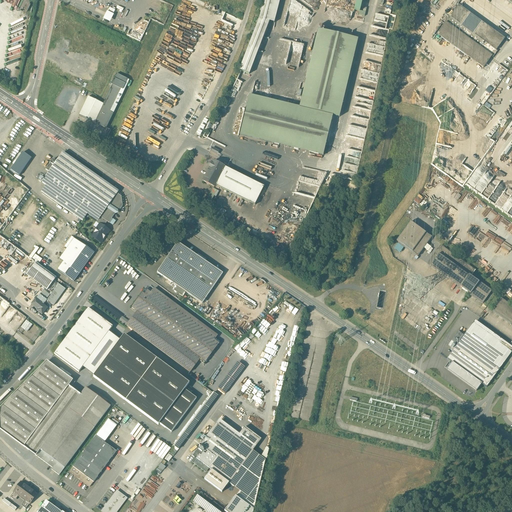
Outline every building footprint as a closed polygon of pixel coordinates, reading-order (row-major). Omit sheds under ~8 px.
[(263,0),(259,19),(239,70),(248,74),(269,22),(274,22),(279,0),(263,0)] [(362,0),(355,0),(354,8),(360,9),(362,0)] [(506,40),(459,6),(450,19),(498,52),(506,40)] [(494,56),(447,23),(438,37),(485,70),(494,56)] [(299,107),(249,95),(240,135),(324,156),(332,115),(340,117),(358,39),(317,29),(299,107)] [(301,67),(306,44),(281,38),(279,47),(282,48),(279,59),(283,60),(282,66),(287,67),(288,65),(293,67),(294,65),(301,67)] [(499,82),(504,75),(498,71),(493,77),(499,82)] [(110,84),(112,85),(103,104),(94,122),(106,128),(129,80),(115,73),(110,84)] [(94,122),(103,104),(88,96),(79,115),(94,122)] [(20,175),(31,158),(23,152),(11,169),(20,175)] [(118,190),(62,152),(56,161),(49,171),(42,182),(47,186),(87,213),(97,220),(116,192),(118,190)] [(49,171),(56,161),(52,159),(45,168),(49,171)] [(223,166),(212,161),(202,181),(213,187),(214,185),(223,166)] [(263,186),(223,166),(214,185),(254,204),(263,186)] [(321,175),(317,184),(322,187),(328,173),(325,171),(323,175),(321,175)] [(87,213),(47,186),(42,193),(82,221),(87,213)] [(116,192),(97,220),(95,222),(98,224),(103,226),(106,221),(109,223),(115,213),(113,211),(114,209),(122,208),(121,196),(116,192)] [(215,201),(212,206),(227,215),(230,211),(215,201)] [(431,237),(410,222),(396,241),(417,257),(424,248),(426,244),(431,237)] [(103,226),(98,224),(91,235),(100,242),(108,230),(103,226)] [(94,252),(73,237),(59,259),(63,261),(57,269),(73,281),(94,252)] [(222,273),(177,243),(157,273),(201,303),(222,273)] [(44,259),(37,254),(41,248),(38,246),(31,257),(40,263),(44,259)] [(475,270),(441,246),(434,255),(436,256),(430,265),(460,287),(468,275),(470,277),(475,270)] [(56,277),(35,262),(26,275),(46,289),(56,277)] [(478,282),(470,277),(468,275),(460,287),(470,294),(478,282)] [(479,281),(478,282),(470,294),(482,303),(491,291),(479,281)] [(65,289),(58,284),(56,287),(52,292),(47,300),(54,305),(65,289)] [(154,288),(150,293),(160,300),(163,295),(154,288)] [(137,311),(150,293),(145,289),(132,307),(137,311)] [(160,300),(150,293),(137,311),(201,358),(204,361),(218,343),(160,300)] [(511,306),(501,298),(492,310),(511,324),(511,306)] [(46,308),(35,299),(31,303),(38,309),(37,310),(41,314),(46,308)] [(112,326),(87,307),(53,353),(78,372),(82,366),(108,332),(112,326)] [(201,358),(137,311),(126,326),(190,373),(201,358)] [(28,331),(33,324),(27,320),(23,327),(28,331)] [(464,335),(459,341),(499,369),(511,350),(511,348),(474,321),(464,335)] [(451,340),(457,344),(459,341),(464,335),(457,331),(451,340)] [(108,332),(82,366),(93,374),(119,340),(108,332)] [(157,359),(123,334),(119,340),(93,374),(92,376),(125,401),(157,359)] [(499,369),(459,341),(457,344),(455,346),(454,349),(446,359),(451,363),(481,384),(486,388),(499,369)] [(157,359),(125,401),(158,424),(159,422),(184,389),(189,382),(157,359)] [(72,380),(46,361),(0,406),(0,429),(35,455),(40,449),(69,409),(80,394),(68,386),(72,380)] [(239,362),(219,388),(227,394),(246,367),(239,362)] [(481,384),(451,363),(446,369),(476,391),(481,384)] [(85,387),(80,394),(69,409),(94,427),(109,405),(85,387)] [(184,389),(159,422),(171,431),(196,397),(184,389)] [(211,405),(206,401),(173,446),(178,450),(211,405)] [(64,467),(94,427),(69,409),(40,449),(64,467)] [(107,418),(104,424),(113,429),(116,425),(107,418)] [(236,438),(216,422),(192,455),(194,457),(191,461),(204,470),(208,467),(211,469),(204,478),(221,491),(261,438),(244,426),(236,438)] [(113,429),(104,424),(69,471),(89,486),(116,451),(103,442),(113,429)] [(40,449),(35,455),(52,467),(50,470),(58,475),(64,467),(40,449)] [(37,494),(21,482),(13,491),(17,494),(26,500),(30,503),(37,494)] [(115,511),(126,498),(115,490),(101,511),(115,511)] [(252,511),(255,502),(240,492),(227,508),(232,511),(252,511)] [(30,503),(26,500),(21,506),(25,509),(30,503)] [(58,511),(45,501),(36,511),(58,511)]
